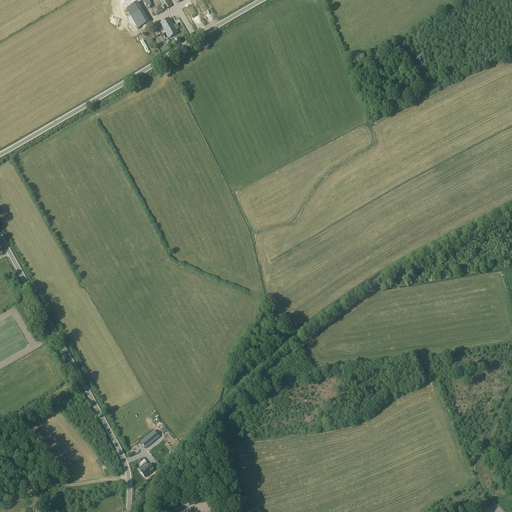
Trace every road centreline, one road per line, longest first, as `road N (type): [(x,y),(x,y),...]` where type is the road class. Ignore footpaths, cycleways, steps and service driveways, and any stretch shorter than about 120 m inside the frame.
road 1 (track): [(511,213),(349,306),(216,422),(236,511)]
road 2 (unclassified): [(129,511),(121,452),(0,235)]
road 3 (unclassified): [(0,154),(264,0)]
road 4 (track): [(129,478),(66,482),(0,452)]
